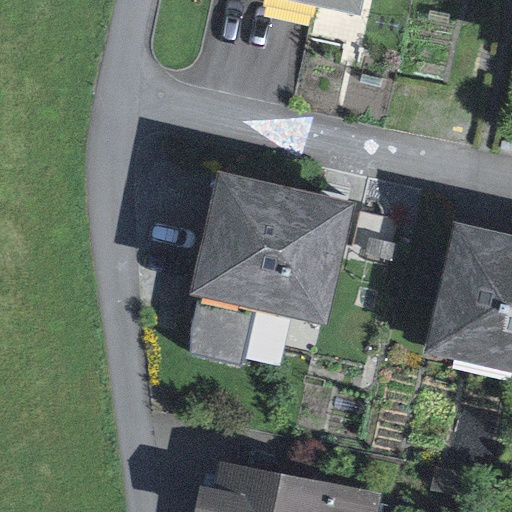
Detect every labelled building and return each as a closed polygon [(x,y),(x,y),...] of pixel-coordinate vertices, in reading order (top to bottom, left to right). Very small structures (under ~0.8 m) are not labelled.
[(367,0),(231,0),(362,25),(367,0)] [(511,0),(501,48),(511,50),(511,0)] [(349,206),(221,178),(196,292),(323,320),(349,206)] [(511,241),(459,229),(431,350),(511,368),(511,241)] [(371,511),(374,498),(222,468),(213,511),(371,511)]
